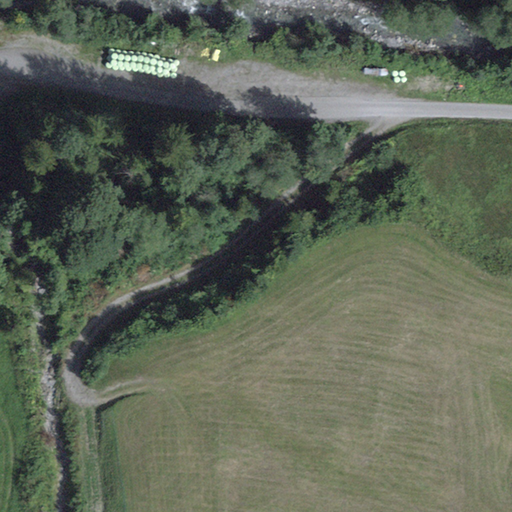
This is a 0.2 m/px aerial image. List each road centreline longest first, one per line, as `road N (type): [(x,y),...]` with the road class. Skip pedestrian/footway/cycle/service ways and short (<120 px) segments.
road 1 (track): [(166,389),(81,395),(73,371),(95,328),(217,260),(408,109)]
road 2 (unclassified): [(511,114),(151,93),(0,64)]
